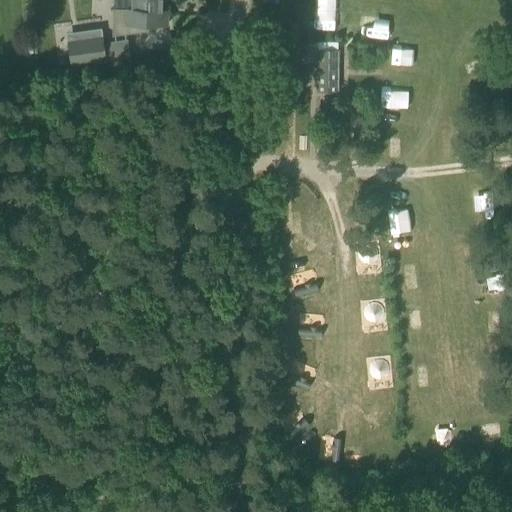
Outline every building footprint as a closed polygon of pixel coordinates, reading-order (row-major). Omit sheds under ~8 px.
[(130,0),(130,9),(112,8),(111,36),(148,31),(148,25),(166,25),(166,14),(161,14),(161,0),(130,0)] [(315,27),(337,28),(338,4),(316,3),(315,27)] [(358,32),(377,37),(382,18),(363,13),(358,32)] [(106,59),(102,36),(101,28),(65,33),(70,65),(106,59)] [(390,65),(411,66),(412,46),(391,45),(390,65)] [(316,91),(337,91),(338,50),(332,50),(332,53),(323,53),(323,50),(317,50),(316,91)] [(398,106),(400,88),(382,86),(381,104),(398,106)] [(402,159),(403,139),(382,139),(382,158),(402,159)] [(494,191),(472,191),(473,211),(495,210),(494,191)] [(418,208),(387,209),(389,231),(419,229),(418,208)] [(281,212),(280,231),(298,231),(299,212),(281,212)] [(428,286),(428,265),(396,265),(396,287),(428,286)] [(362,298),(363,317),(383,316),(382,297),(362,298)] [(286,303),(286,323),(306,323),(307,304),(286,303)] [(434,329),(433,307),(399,308),(400,330),(434,329)] [(368,350),(371,375),(391,372),(387,348),(368,350)] [(409,386),(430,383),(428,363),(407,366),(409,386)] [(496,425),(478,428),(480,441),(498,438),(496,425)] [(358,463),(357,448),(338,450),(339,464),(358,463)]
